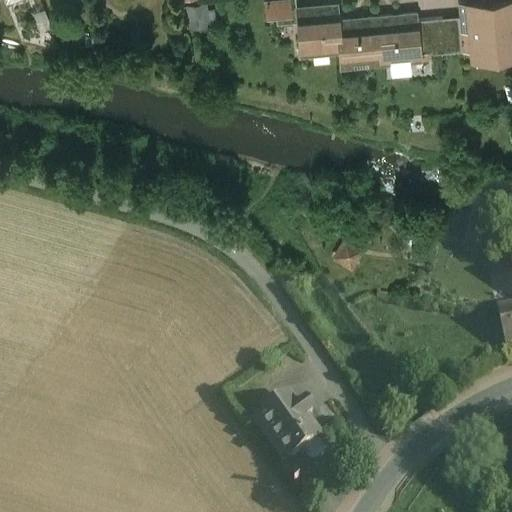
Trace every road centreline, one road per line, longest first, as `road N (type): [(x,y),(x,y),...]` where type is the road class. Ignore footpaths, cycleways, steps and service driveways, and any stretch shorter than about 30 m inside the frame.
road 1 (unclassified): [(389,476),(277,297),(238,255),(197,227),(0,161)]
road 2 (tertiary): [(389,476),(448,420),(511,387)]
